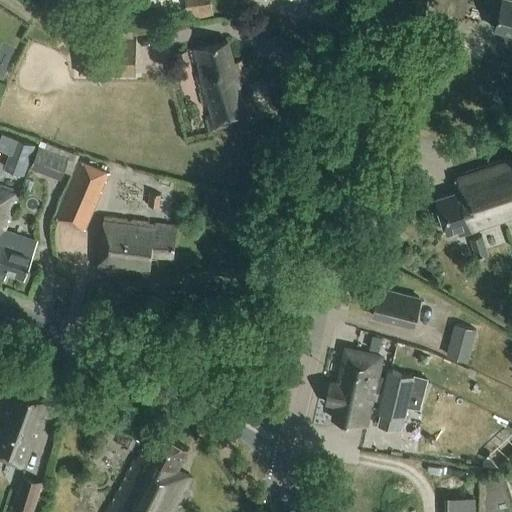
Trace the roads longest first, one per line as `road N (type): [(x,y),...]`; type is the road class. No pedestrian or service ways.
road 1 (tertiary): [(283,444),(340,206),(371,136)]
road 2 (secondary): [(283,444),(141,371),(0,312)]
road 3 (unclassified): [(371,136),(445,149),(511,135)]
road 4 (tertiary): [(371,136),(370,74),(387,0)]
